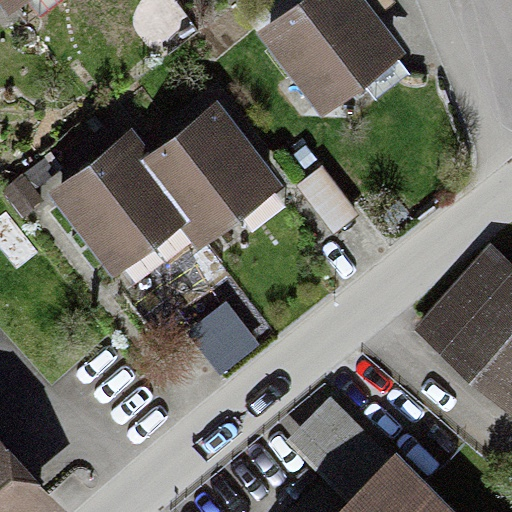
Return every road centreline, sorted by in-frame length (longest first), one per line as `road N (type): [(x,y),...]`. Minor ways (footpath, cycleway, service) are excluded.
road 1 (residential): [(511,193),(112,511)]
road 2 (residential): [(446,0),(511,148)]
